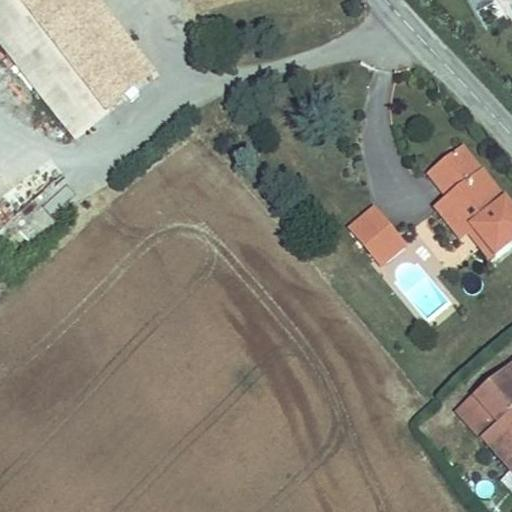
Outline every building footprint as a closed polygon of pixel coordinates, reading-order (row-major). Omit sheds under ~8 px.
[(151,78),(90,0),(0,0),(0,41),(74,137),(151,78)] [(511,241),(511,211),(483,174),(466,153),(432,180),(449,201),(434,213),(457,241),(470,231),(491,258),(511,241)] [(323,159),(313,169),(335,190),(345,179),(323,159)] [(403,250),(371,214),(349,234),(381,270),(403,250)] [(511,369),(479,394),(476,394),(460,406),(511,470),(511,369)]
